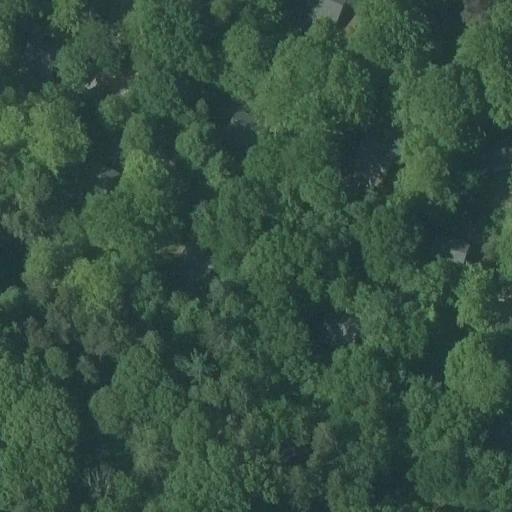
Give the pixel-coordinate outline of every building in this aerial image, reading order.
[(311,0),(302,18),(335,33),(350,0),(349,0),(311,0)] [(440,11),(426,43),(459,58),(473,25),(440,11)] [(35,38),(18,67),(49,85),(66,55),(35,38)] [(240,114),(222,144),(255,160),(270,130),(240,114)] [(365,140),(351,171),(384,186),(398,155),(365,140)] [(481,174),(511,170),(511,141),(479,145),(481,174)] [(92,161),(74,192),(106,210),(123,179),(92,161)] [(436,239),(426,271),(460,282),(470,249),(436,239)] [(191,245),(174,276),(205,293),(223,262),(191,245)] [(332,312),(318,344),(351,358),(364,325),(332,312)] [(447,344),(426,371),(454,392),(476,364),(447,344)] [(511,415),(509,414),(492,444),(511,454),(511,415)]
